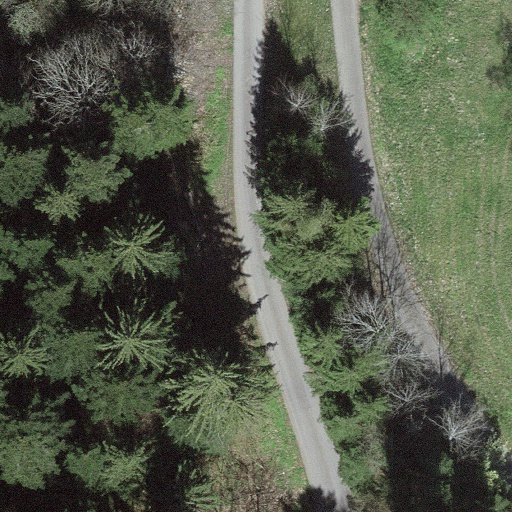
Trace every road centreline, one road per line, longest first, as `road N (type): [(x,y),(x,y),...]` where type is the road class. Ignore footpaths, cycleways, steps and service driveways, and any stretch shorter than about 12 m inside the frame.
road 1 (track): [(249,0),(254,232),(328,511)]
road 2 (track): [(511,462),(436,373),(380,241),(362,169),(343,0)]
